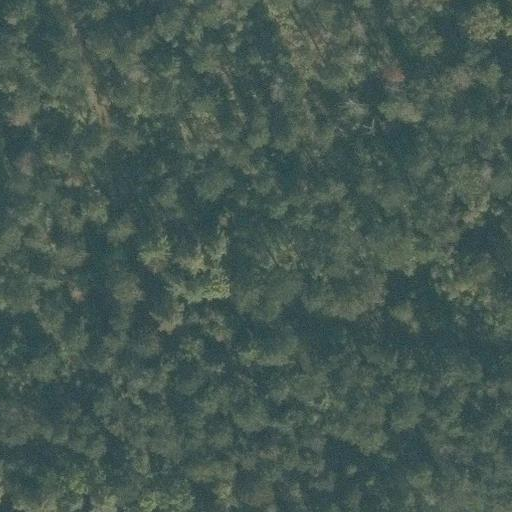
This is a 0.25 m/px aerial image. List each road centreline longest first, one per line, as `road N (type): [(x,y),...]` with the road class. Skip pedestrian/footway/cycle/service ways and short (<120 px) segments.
road 1 (track): [(0,331),(143,283),(511,345)]
road 2 (track): [(70,0),(199,505)]
road 3 (track): [(0,495),(199,505)]
